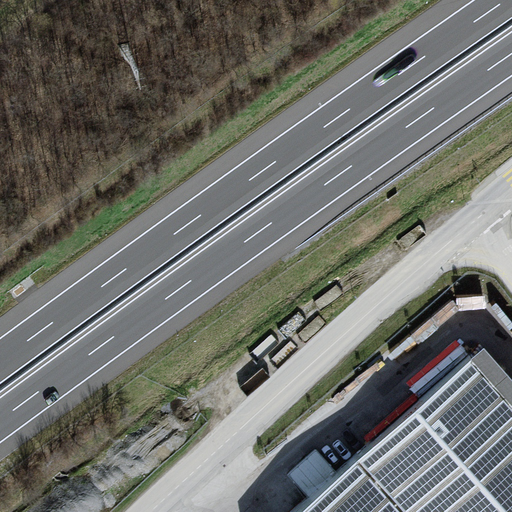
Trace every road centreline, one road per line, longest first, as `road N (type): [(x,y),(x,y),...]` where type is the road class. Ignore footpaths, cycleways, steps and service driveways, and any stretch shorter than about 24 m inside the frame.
road 1 (motorway): [(0,421),(511,54)]
road 2 (motorway): [(503,0),(0,359)]
road 3 (tertiary): [(511,189),(146,511)]
